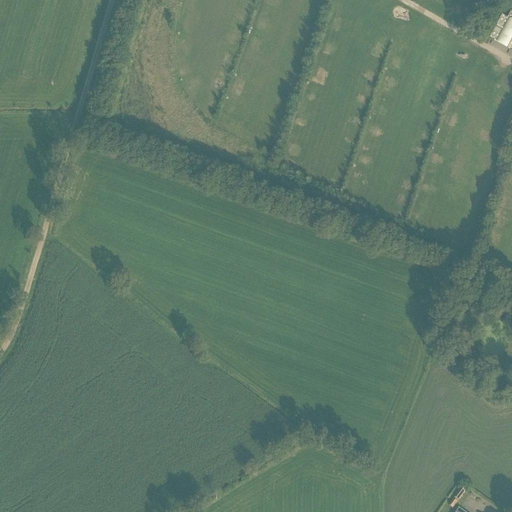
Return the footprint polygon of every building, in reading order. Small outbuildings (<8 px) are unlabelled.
[(502,16),(490,39),(497,43),(497,42),(508,47),(507,48),(511,50),(511,13),(508,19),(502,16)] [(430,37),(426,45),(436,50),(440,42),(430,37)] [(388,166),(396,170),(401,161),(393,157),(388,166)] [(383,180),(391,183),(395,175),(387,171),(383,180)] [(511,175),(503,175),(503,183),(511,183),(511,175)] [(480,188),(482,179),(474,177),(472,186),(480,188)] [(385,200),(389,190),(381,188),(378,197),(385,200)] [(467,202),(475,203),(477,193),(468,192),(467,202)] [(497,206),(505,208),(508,198),(499,196),(497,206)] [(376,204),(373,212),(379,214),(382,206),(376,204)] [(469,219),(471,209),(463,207),(460,217),(469,219)] [(491,226),(502,228),(504,217),(493,215),(491,226)] [(463,236),(465,225),(457,224),(455,234),(463,236)] [(487,233),(485,244),(492,245),(494,235),(487,233)] [(459,502),(466,491),(461,488),(454,498),(459,502)] [(453,500),(448,506),(452,509),(457,503),(453,500)]
